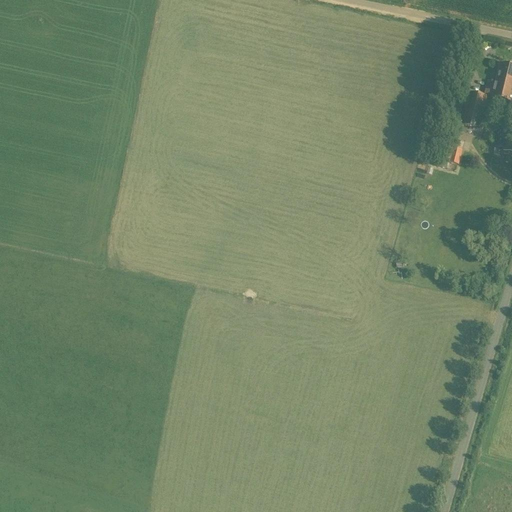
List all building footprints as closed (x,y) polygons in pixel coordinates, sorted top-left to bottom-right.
[(509,81),(511,81),(511,67),(500,64),(495,83),(495,84),(497,84),(496,85),(500,85),(503,85),(504,82),(509,83),(509,81)] [(511,81),(509,81),(509,83),(504,82),(503,85),(500,85),(496,85),(497,84),(495,84),(495,83),(488,81),(485,94),(492,96),(491,98),(511,103),(511,99),(509,99),(510,95),(511,95),(511,81)] [(465,106),(484,110),(487,97),(468,92),(465,106)] [(463,113),(460,125),(476,128),(479,117),(479,116),(482,117),(483,115),(484,110),(465,106),(463,113)] [(507,134),(501,132),(497,147),(504,149),(503,151),(511,153),(511,133),(507,133),(507,134)] [(459,165),(463,151),(455,149),(457,140),(445,137),(439,160),(459,165)]
